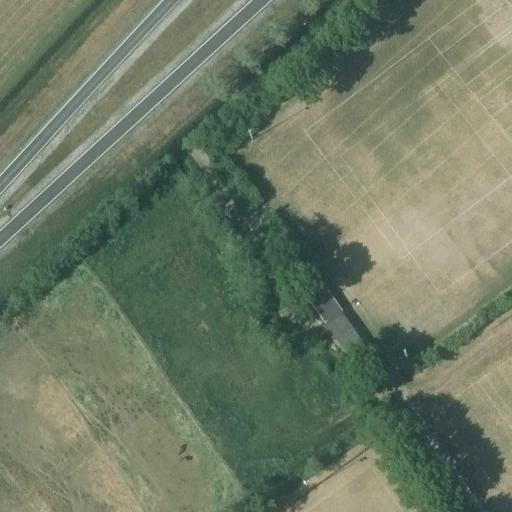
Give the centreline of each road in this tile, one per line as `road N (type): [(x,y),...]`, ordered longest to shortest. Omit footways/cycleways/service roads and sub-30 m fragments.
road 1 (primary): [(0,240),(263,0)]
road 2 (primary): [(174,0),(0,186)]
